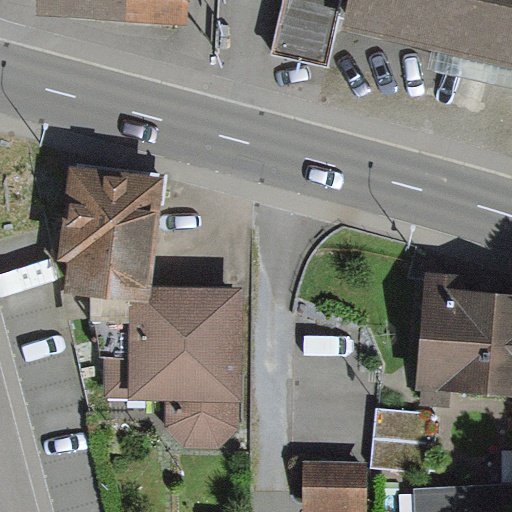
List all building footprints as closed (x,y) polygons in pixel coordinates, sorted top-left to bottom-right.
[(36,0),(36,6),(192,17),(192,0),(36,0)] [(286,0),(273,62),(328,74),(340,19),(345,20),(349,0),(286,0)] [(511,80),(511,0),(352,0),(343,43),(431,62),(511,80)] [(190,31),(192,17),(36,6),(35,21),(190,31)] [(511,80),(431,62),(428,77),(511,96),(511,80)] [(164,161),(69,148),(58,243),(70,245),(65,281),(90,283),(100,349),(105,350),(129,351),(132,287),(150,288),(151,271),(164,161)] [(463,261),(426,259),(419,374),(422,374),(452,376),(511,379),(511,275),(462,272),(463,261)] [(150,288),(132,287),(129,351),(105,350),(103,394),(166,396),(165,420),(185,441),(219,443),(240,423),(246,275),(151,271),(150,288)] [(452,376),(422,374),(421,398),(451,400),(452,376)] [(438,411),(378,404),(371,464),(432,471),(438,411)] [(368,454),(304,453),(303,506),(367,507),(368,454)] [(511,511),(511,478),(495,479),(496,511),(511,511)] [(496,511),(495,479),(414,481),(414,511),(496,511)]
